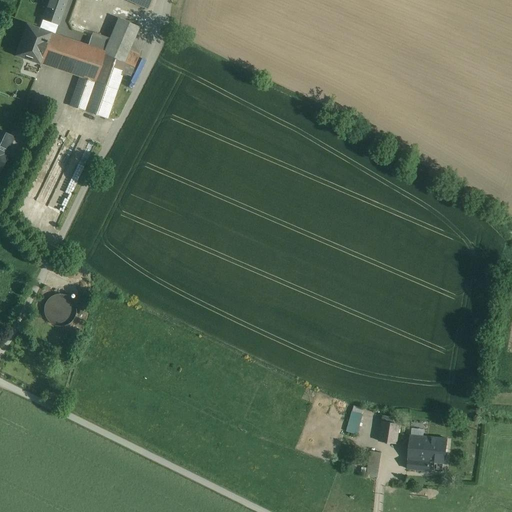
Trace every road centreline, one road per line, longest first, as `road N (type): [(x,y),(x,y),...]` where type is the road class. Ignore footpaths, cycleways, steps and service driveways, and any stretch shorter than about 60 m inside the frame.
road 1 (unclassified): [(168,0),(164,36),(23,324),(0,355)]
road 2 (unclassified): [(0,381),(264,511)]
